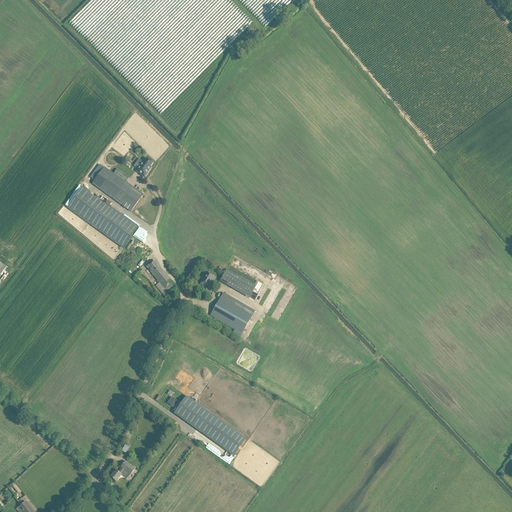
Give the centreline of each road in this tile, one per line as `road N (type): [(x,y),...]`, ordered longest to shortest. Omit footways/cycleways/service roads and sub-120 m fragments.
road 1 (unclassified): [(96,480),(184,301)]
road 2 (unclassified): [(96,480),(0,390)]
